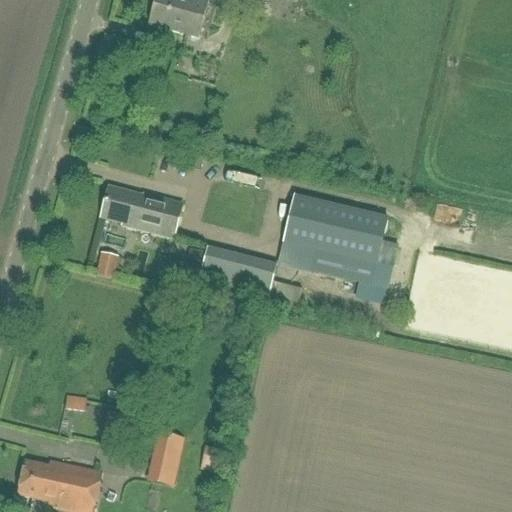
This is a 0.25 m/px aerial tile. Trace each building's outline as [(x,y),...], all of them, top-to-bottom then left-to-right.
[(156,0),(149,27),(197,41),(208,5),(191,0),(156,0)] [(125,226),(124,229),(176,242),(185,207),(146,197),(145,199),(111,190),(103,221),(125,226)] [(282,246),(295,249),(377,268),(389,220),(294,198),(282,246)] [(373,284),(377,268),(295,249),(294,265),(373,284)] [(269,301),(276,268),(207,251),(199,282),(269,301)] [(113,281),(118,259),(101,255),(96,278),(113,281)] [(66,399),(65,411),(85,413),(86,401),(66,399)] [(161,437),(157,457),(179,462),(183,442),(161,437)] [(93,511),(102,475),(63,466),(62,472),(25,464),(17,497),(42,503),(41,506),(49,508),(48,510),(56,511),(93,511)]
